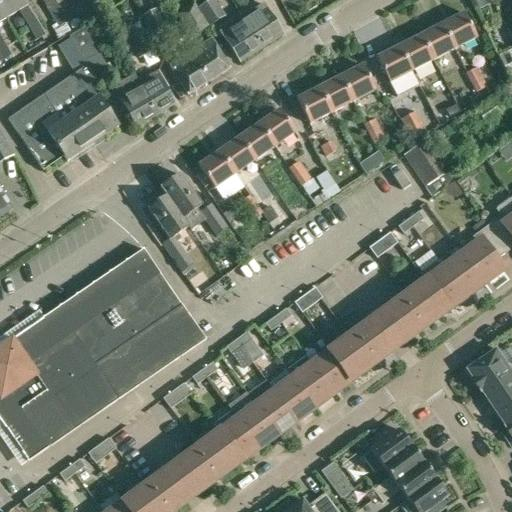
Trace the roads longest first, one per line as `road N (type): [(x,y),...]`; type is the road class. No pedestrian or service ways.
road 1 (residential): [(0,255),(377,0)]
road 2 (residential): [(236,511),(419,380)]
road 3 (residential): [(508,511),(419,380)]
